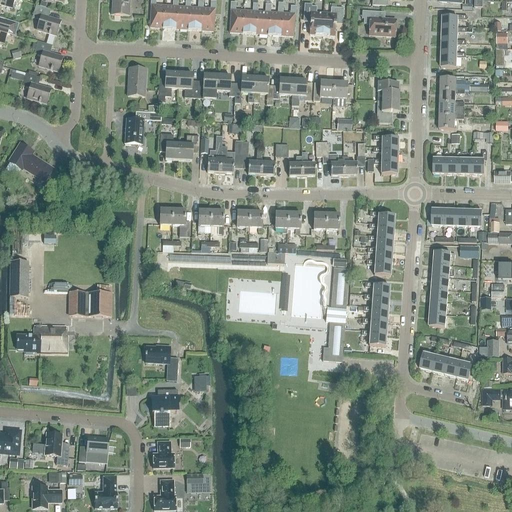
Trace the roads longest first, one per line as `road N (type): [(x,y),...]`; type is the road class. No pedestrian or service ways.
road 1 (residential): [(418,59),(111,49)]
road 2 (residential): [(414,194),(214,194),(143,178)]
road 3 (residential): [(0,412),(124,426),(136,444),(135,511)]
road 4 (residential): [(400,386),(414,194)]
road 5 (residential): [(143,178),(131,330)]
road 6 (residential): [(511,442),(398,417),(400,386)]
road 7 (residential): [(414,194),(418,59)]
